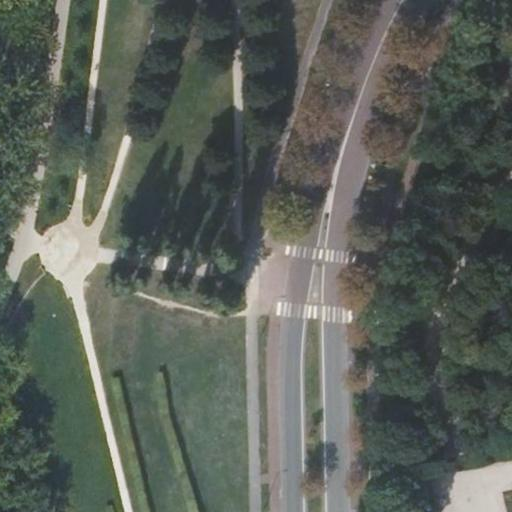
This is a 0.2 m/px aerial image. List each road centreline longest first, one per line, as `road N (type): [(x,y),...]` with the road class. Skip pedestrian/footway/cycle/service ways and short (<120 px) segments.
road 1 (secondary): [(330,187),(309,219),(295,311),(293,511)]
road 2 (secondary): [(347,511),(348,258),(330,187)]
road 3 (secondary): [(330,187),(409,0)]
road 4 (track): [(440,323),(470,245),(511,175)]
road 5 (track): [(453,487),(440,323)]
